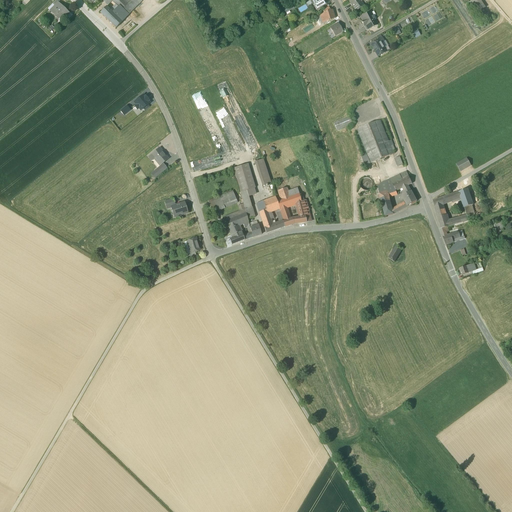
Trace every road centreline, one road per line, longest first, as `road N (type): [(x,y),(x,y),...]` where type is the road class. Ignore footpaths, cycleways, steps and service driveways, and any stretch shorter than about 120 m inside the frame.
road 1 (residential): [(426,207),(365,224),(285,231),(214,253),(150,81),(75,0)]
road 2 (track): [(11,511),(139,295),(211,257)]
road 3 (track): [(365,511),(211,257)]
road 4 (residential): [(336,0),(396,118),(426,207)]
road 5 (residential): [(426,207),(460,290),(511,372)]
road 6 (track): [(143,290),(0,203)]
road 7 (track): [(118,44),(0,139)]
road 8 (track): [(168,511),(68,416)]
